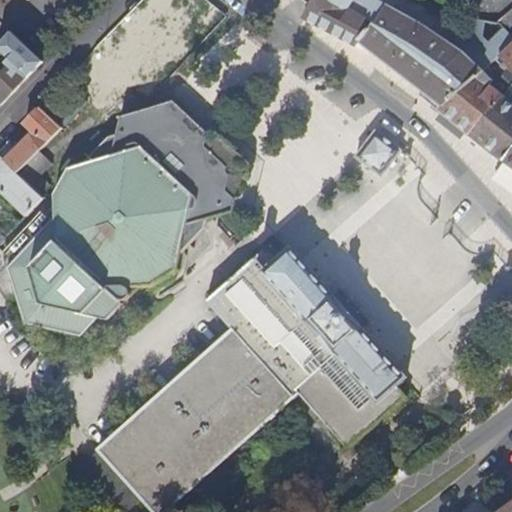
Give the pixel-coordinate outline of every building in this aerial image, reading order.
[(317,0),(314,6),(305,17),(360,46),(364,42),(427,91),(447,106),(486,71),(502,56),(511,47),(511,11),(500,22),(472,18),(454,45),(428,26),(378,0),(317,0)] [(0,100),(3,104),(42,63),(12,33),(0,46),(0,49),(13,64),(0,77),(0,100)] [(511,47),(502,56),(511,65),(511,47)] [(447,106),(442,110),(473,133),(509,99),(495,81),(486,71),(447,106)] [(427,91),(423,96),(442,110),(447,106),(427,91)] [(511,154),(511,95),(509,99),(473,133),(506,161),(511,154)] [(208,133),(173,102),(121,118),(118,133),(115,137),(111,136),(81,166),(66,170),(54,195),(53,208),(44,215),(50,221),(7,270),(25,326),(80,338),(97,322),(105,323),(123,306),(118,302),(127,299),(139,287),(151,287),(178,271),(181,256),(208,230),(207,223),(232,217),(237,203),(233,197),(237,178),(234,175),(235,164),(208,139),(208,133)] [(10,140),(0,151),(0,154),(3,157),(6,161),(10,158),(20,170),(61,129),(41,108),(26,124),(36,133),(28,141),(27,140),(19,148),(10,140)] [(403,151),(376,131),(355,158),(383,179),(403,151)] [(44,155),(26,172),(34,181),(52,164),(44,155)] [(3,157),(0,160),(0,190),(27,216),(45,198),(6,161),(3,157)] [(0,222),(0,245),(14,230),(3,220),(0,222)] [(233,331),(98,453),(156,511),(173,511),(302,397),(351,447),(408,397),(399,387),(409,378),(345,309),(291,251),(282,261),(271,247),(206,304),(233,331)]
